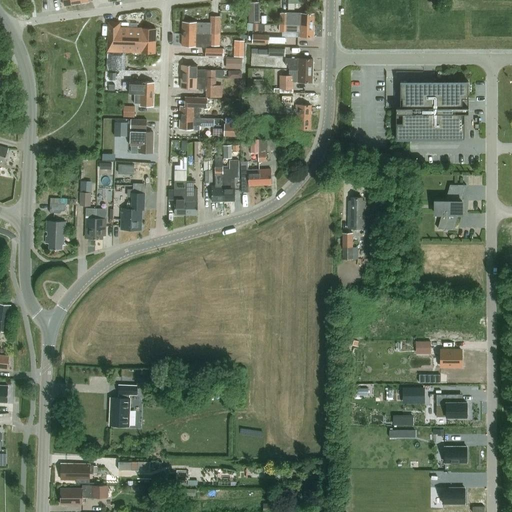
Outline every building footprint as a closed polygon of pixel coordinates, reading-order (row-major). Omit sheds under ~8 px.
[(248,2),(249,22),(260,22),(260,2),(248,2)] [(280,20),(280,24),(288,24),(298,24),(314,25),(314,13),(280,12),(280,16),(280,20)] [(220,16),(211,16),(211,22),(183,21),(182,34),(201,34),(211,34),(220,34),(220,16)] [(135,40),(156,41),(156,28),(117,27),(117,22),(109,22),(108,32),(108,39),(135,40)] [(280,24),(280,31),(288,31),(298,32),(298,36),(314,37),(314,25),(298,24),(288,24),(280,24)] [(253,33),(253,42),(269,43),(269,34),(253,33)] [(220,34),(211,34),(201,34),(182,34),(182,46),(206,46),(206,45),(211,45),(211,41),(211,45),(219,45),(220,34)] [(155,53),(156,41),(135,40),(108,39),(108,69),(120,70),(120,52),(155,53)] [(245,56),(245,41),(236,41),(235,56),(245,56)] [(269,54),(269,55),(285,56),(285,48),(269,47),(269,49),(269,54)] [(223,48),(206,48),(206,56),(223,56),(223,48)] [(226,69),(242,69),(242,58),(226,58),(226,69)] [(289,69),(312,70),(313,59),(285,58),(285,64),(289,65),(289,69)] [(223,78),(224,70),(197,69),(197,65),(182,65),(181,76),(208,77),(223,78)] [(312,82),(312,70),(289,69),(289,75),(281,75),(280,88),(274,88),(274,92),(293,93),(294,82),(312,82)] [(223,86),(223,80),(223,78),(215,77),(208,77),(181,76),(181,88),(207,89),(207,96),(219,97),(220,86),(223,86)] [(253,80),(253,89),(264,89),(264,79),(253,80)] [(154,94),(154,82),(130,81),(130,93),(136,93),(154,94)] [(469,113),(469,81),(401,81),(400,98),(403,98),(403,107),(397,107),(397,139),(465,140),(465,122),(463,122),(463,113),(469,113)] [(154,106),(154,94),(136,93),(135,101),(141,101),(140,106),(154,106)] [(186,97),(186,106),(181,106),(180,117),(200,118),(200,105),(207,105),(207,97),(186,97)] [(135,104),(124,104),(124,115),(135,115),(135,104)] [(296,104),(295,116),(311,117),(311,105),(296,104)] [(311,128),(311,117),(295,116),(295,128),(311,128)] [(214,118),(200,118),(180,117),(180,129),(196,129),(199,129),(199,126),(214,126),(214,118)] [(153,153),(153,132),(147,131),(147,120),(131,119),(130,144),(138,145),(138,152),(153,153)] [(128,122),(115,122),(115,136),(127,136),(128,122)] [(241,137),(242,125),(224,124),(224,137),(241,137)] [(259,161),(259,152),(258,140),(250,140),(251,153),(252,161),(259,161)] [(195,161),(203,161),(203,142),(195,142),(195,161)] [(5,161),(9,149),(0,146),(0,163),(2,164),(3,161),(5,161)] [(175,165),(175,170),(187,170),(187,157),(181,157),(181,165),(175,165)] [(223,175),(223,201),(235,201),(235,177),(239,177),(239,160),(230,160),(230,166),(223,166),(223,175)] [(248,181),(249,185),(260,184),(259,169),(249,169),(248,161),(241,161),(242,178),(245,178),(245,182),(248,181)] [(223,175),(223,166),(215,166),(215,185),(212,185),(212,201),(223,201),(223,175)] [(259,169),(260,184),(272,184),(271,168),(259,169)] [(175,170),(175,180),(186,180),(187,181),(187,170),(175,170)] [(175,199),(175,215),(186,215),(186,199),(186,180),(175,180),(175,190),(176,190),(176,199),(175,199)] [(81,181),(81,192),(91,193),(92,181),(81,181)] [(186,199),(186,215),(198,215),(198,189),(194,189),(194,181),(187,181),(186,199)] [(462,214),(462,201),(459,200),(466,185),(450,184),(446,200),(435,201),(432,213),(442,214),(438,228),(454,228),(458,214),(462,214)] [(79,206),(91,207),(91,193),(81,192),(80,192),(79,206)] [(139,226),(142,226),(142,209),(144,209),(145,193),(132,193),(132,209),(122,208),(121,226),(124,226),(124,229),(139,230),(139,226)] [(362,197),(352,197),(352,201),(349,201),(349,228),(364,228),(365,201),(362,201),(362,197)] [(76,205),(76,199),(51,198),(51,203),(51,213),(60,213),(60,211),(64,211),(66,204),(76,205)] [(86,208),(86,217),(96,218),(96,208),(86,208)] [(96,218),(86,217),(85,235),(88,235),(88,238),(96,239),(96,218)] [(106,236),(107,218),(103,218),(96,218),(96,239),(103,239),(103,236),(106,236)] [(63,249),(64,221),(47,221),(46,248),(63,249)] [(352,247),(352,246),(352,233),(342,233),(342,247),(352,247)] [(352,259),(352,250),(352,247),(342,247),(342,259),(352,259)] [(0,330),(8,331),(12,304),(1,302),(0,307),(0,330)] [(420,342),(420,354),(431,354),(431,342),(420,342)] [(441,352),(441,367),(462,367),(462,352),(441,352)] [(0,367),(9,368),(10,356),(0,355),(0,367)] [(0,400),(8,400),(8,384),(0,383),(0,400)] [(111,397),(110,425),(129,426),(131,398),(130,398),(130,394),(137,394),(137,385),(119,385),(119,394),(119,398),(111,397)] [(437,394),(437,416),(446,416),(446,401),(456,401),(456,394),(437,394)] [(446,401),(446,416),(467,416),(467,401),(456,401),(446,401)] [(414,416),(393,416),(393,424),(413,424),(414,416)] [(444,446),(444,462),(467,462),(466,446),(444,446)] [(132,470),(132,462),(119,462),(119,470),(132,470)] [(138,462),(138,470),(150,471),(151,463),(138,462)] [(91,464),(61,463),(61,479),(76,479),(76,482),(89,482),(89,470),(95,470),(95,465),(91,465),(91,464)] [(83,488),(61,488),(61,504),(83,504),(83,497),(108,497),(108,485),(83,485),(83,488)] [(149,486),(139,486),(139,487),(139,491),(139,495),(149,495),(149,486)] [(443,487),(443,503),(465,503),(465,487),(443,487)] [(263,503),(263,511),(277,511),(277,503),(263,503)]
